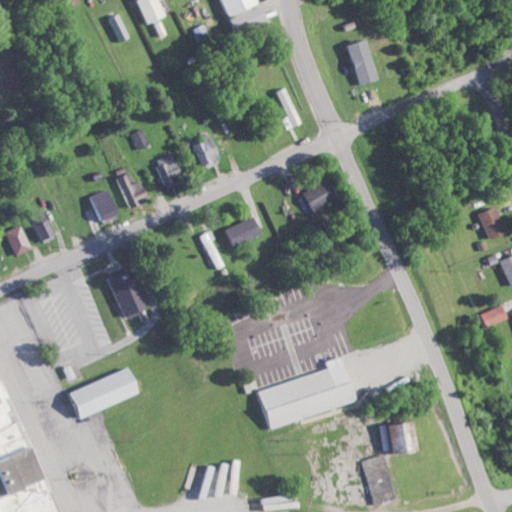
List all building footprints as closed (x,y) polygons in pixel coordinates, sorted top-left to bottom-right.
[(158,16),(152,0),(130,0),(139,23),(158,16)] [(215,0),(228,31),(260,18),(252,0),(215,0)] [(340,43),(353,84),(371,79),(358,38),(340,43)] [(297,123),(283,86),(272,90),(282,116),(277,118),(282,128),(297,123)] [(134,148),(146,144),(139,127),(127,132),(134,148)] [(215,158),(206,134),(188,141),(197,164),(215,158)] [(159,182),(178,174),(168,152),(149,159),(159,182)] [(114,180),(122,207),(136,202),(132,192),(137,191),(132,175),(114,180)] [(296,191),(306,212),(330,199),(320,179),(296,191)] [(92,220),(111,215),(104,189),(85,194),(92,220)] [(475,210),(482,237),(500,232),(493,205),(475,210)] [(48,234),(41,211),(27,215),(34,239),(48,234)] [(226,244),(255,235),(249,217),(220,227),(226,244)] [(10,254),(26,248),(18,224),(2,230),(10,254)] [(223,265),(205,230),(195,235),(213,270),(223,265)] [(511,281),(511,254),(511,252),(494,259),(505,285),(511,281)] [(101,278),(118,315),(140,305),(122,268),(101,278)] [(475,313),(481,327),(502,318),(496,304),(475,313)] [(252,389),(263,427),(348,403),(335,356),(319,360),(321,369),(252,389)] [(72,418),(132,393),(121,367),(61,393),(72,418)] [(0,511),(47,511),(0,391),(0,511)] [(410,450),(406,420),(376,423),(380,453),(410,450)] [(367,503),(388,498),(379,454),(357,459),(367,503)]
